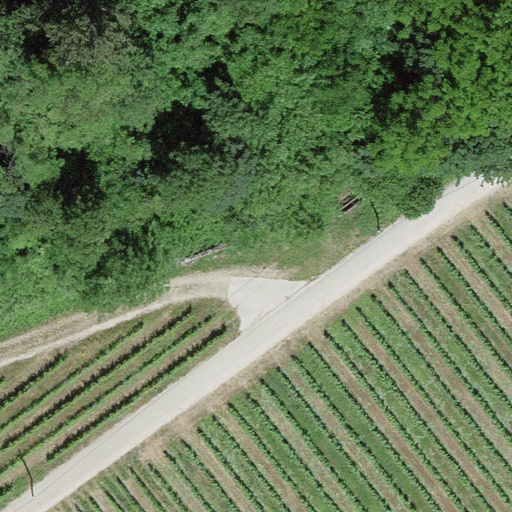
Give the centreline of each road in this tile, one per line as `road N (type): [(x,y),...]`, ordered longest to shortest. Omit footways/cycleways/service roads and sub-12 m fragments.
road 1 (track): [(511,171),(290,318),(29,511)]
road 2 (track): [(290,318),(228,287),(164,296),(0,356)]
